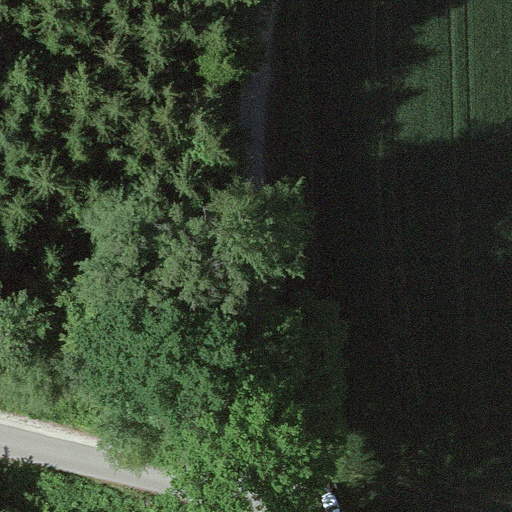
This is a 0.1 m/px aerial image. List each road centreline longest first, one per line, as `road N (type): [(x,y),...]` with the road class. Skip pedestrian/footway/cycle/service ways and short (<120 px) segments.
road 1 (unclassified): [(263,0),(251,111),(259,315),(287,511)]
road 2 (unclassified): [(286,511),(200,474),(0,432)]
